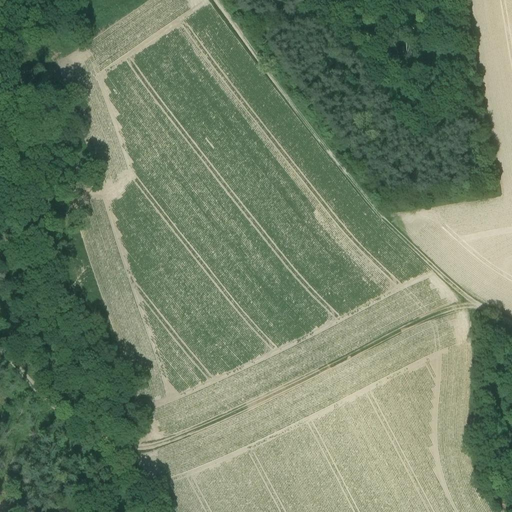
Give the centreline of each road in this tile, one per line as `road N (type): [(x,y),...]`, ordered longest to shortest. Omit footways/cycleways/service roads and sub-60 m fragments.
road 1 (track): [(477,304),(416,320),(317,375),(147,448),(126,447),(56,410),(0,354)]
road 2 (track): [(511,324),(439,279),(404,244),(216,0)]
